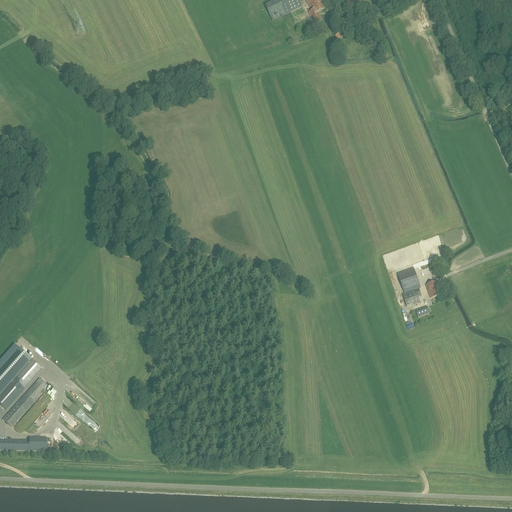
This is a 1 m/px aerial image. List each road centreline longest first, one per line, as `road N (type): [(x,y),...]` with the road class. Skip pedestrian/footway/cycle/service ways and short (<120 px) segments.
road 1 (unclassified): [(511,497),(0,478)]
road 2 (unclassified): [(439,0),(511,173)]
